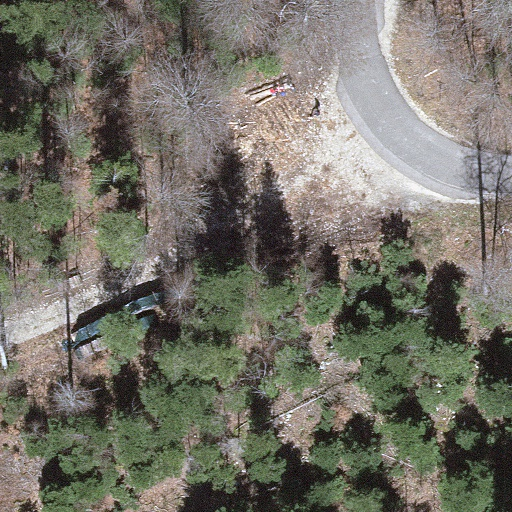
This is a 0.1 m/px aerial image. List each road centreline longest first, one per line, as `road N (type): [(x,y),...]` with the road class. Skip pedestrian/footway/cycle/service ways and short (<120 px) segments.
road 1 (track): [(389,114),(0,310)]
road 2 (unclassified): [(351,0),(360,62),(389,114),(430,158),(511,175)]
